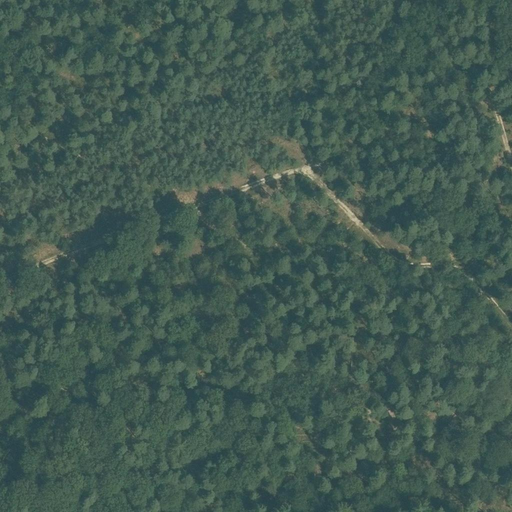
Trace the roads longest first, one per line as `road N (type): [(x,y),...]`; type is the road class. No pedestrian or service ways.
road 1 (track): [(0,276),(489,103),(511,181)]
road 2 (track): [(511,329),(477,298),(357,240),(326,208),(306,168)]
